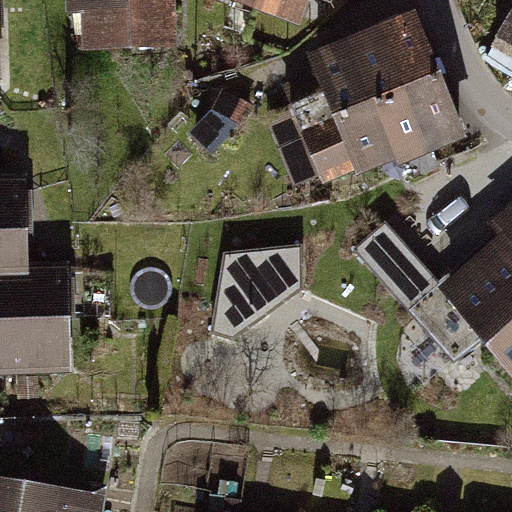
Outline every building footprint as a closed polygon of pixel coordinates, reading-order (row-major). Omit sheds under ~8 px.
[(72,0),(74,27),(89,26),(91,71),(186,66),(182,0),(72,0)] [(186,0),(309,43),(320,11),(356,24),(364,0),(186,0)] [(511,22),(491,57),(511,70),(511,22)] [(421,31),(399,39),(412,70),(403,82),(425,135),(459,122),(421,31)] [(398,35),(352,54),(376,109),(373,110),(391,150),(425,135),(403,82),(412,70),(399,39),(398,35)] [(320,74),(286,88),(294,107),(290,109),(302,137),(305,137),(323,178),(391,150),(373,110),(376,109),(352,54),(318,69),(320,74)] [(262,114),(227,102),(218,129),(247,140),(253,142),(262,114)] [(218,129),(197,150),(217,170),(247,140),(218,129)] [(0,297),(37,296),(36,280),(33,193),(2,194),(1,154),(0,153),(0,297)] [(511,205),(494,222),(503,232),(511,242),(511,205)] [(434,279),(386,227),(359,252),(407,304),(434,279)] [(511,242),(503,232),(438,288),(511,372),(511,242)] [(225,254),(217,301),(252,313),(299,276),(299,248),(225,254)] [(0,394),(80,392),(76,279),(36,280),(37,296),(0,297),(0,394)] [(41,486),(0,479),(0,511),(100,511),(104,488),(42,479),(41,486)]
